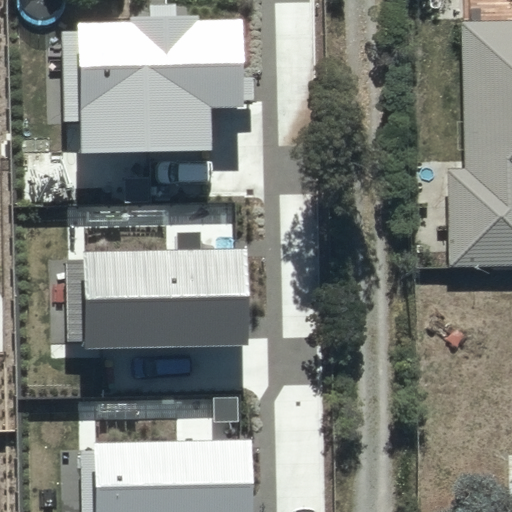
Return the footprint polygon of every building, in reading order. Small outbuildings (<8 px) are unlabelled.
[(82,151),(211,148),(210,110),(246,110),(244,17),(79,21),(82,151)] [(511,23),(451,25),(453,167),(441,167),(442,266),(511,265),(511,23)] [(69,255),(71,348),(248,344),(246,252),(69,255)] [(254,257),(255,339),(315,339),(313,258),(254,257)] [(251,511),(251,442),(84,443),(84,511),(251,511)] [(511,511),(511,453),(499,454),(499,511),(511,511)]
